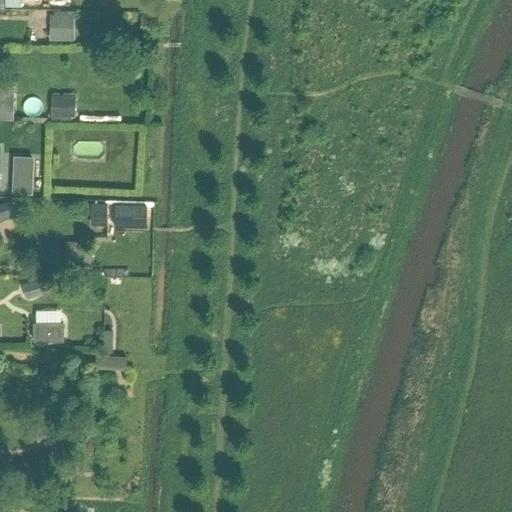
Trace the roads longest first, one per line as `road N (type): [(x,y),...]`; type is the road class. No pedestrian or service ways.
road 1 (track): [(215,511),(251,0)]
road 2 (track): [(158,511),(186,0)]
